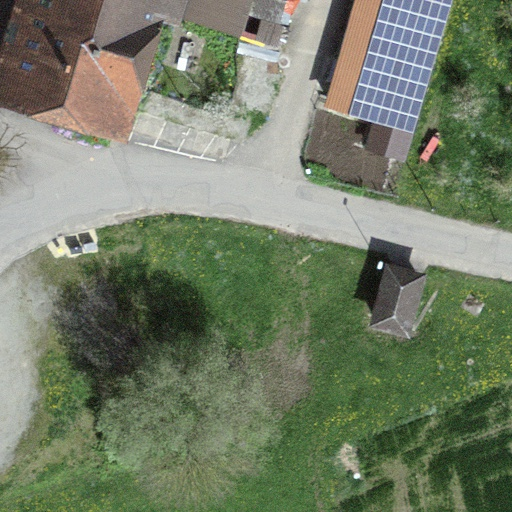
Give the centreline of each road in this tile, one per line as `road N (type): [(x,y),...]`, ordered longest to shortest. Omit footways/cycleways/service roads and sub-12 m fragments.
road 1 (residential): [(511,261),(176,175),(3,193)]
road 2 (track): [(323,0),(246,198)]
